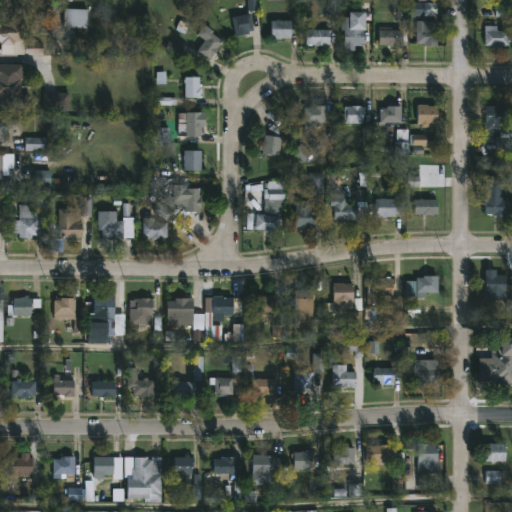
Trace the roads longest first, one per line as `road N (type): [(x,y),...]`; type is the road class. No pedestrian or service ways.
road 1 (residential): [(511,245),(397,246),(229,268),(0,267)]
road 2 (residential): [(511,419),(171,433),(0,427)]
road 3 (residential): [(465,0),(462,511)]
road 4 (residential): [(511,76),(301,76),(259,91)]
road 5 (residential): [(259,91),(232,135),(229,268)]
